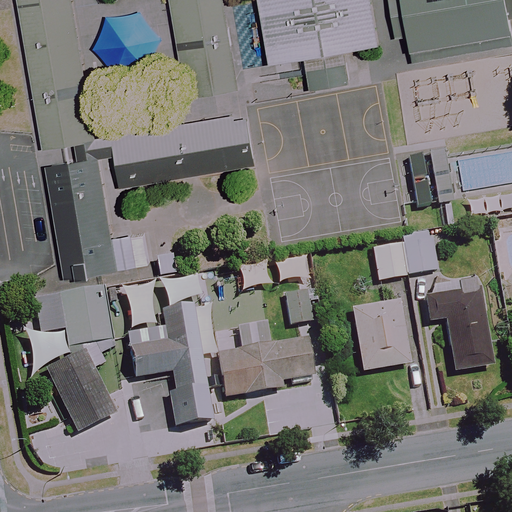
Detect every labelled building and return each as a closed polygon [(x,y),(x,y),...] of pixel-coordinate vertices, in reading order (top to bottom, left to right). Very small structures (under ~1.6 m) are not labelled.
[(69,0),(15,0),(41,151),(94,142),(69,0)] [(236,90),(220,0),(164,0),(182,100),(236,90)] [(368,0),(254,0),(266,65),(302,58),(307,87),(346,80),(341,52),(377,46),(368,0)] [(391,0),(398,38),(408,37),(412,61),(511,44),(504,0),(391,0)] [(383,85),(249,108),(273,248),(407,225),(383,85)] [(231,112),(94,136),(103,188),(240,165),(231,112)] [(440,145),(421,149),(431,207),(451,204),(440,145)] [(86,158),(28,168),(48,282),(106,272),(86,158)] [(419,158),(403,161),(411,210),(428,207),(419,158)] [(401,246),(407,278),(437,272),(430,236),(400,242),(401,246)] [(407,278),(401,246),(371,252),(377,284),(407,278)] [(368,272),(366,249),(348,251),(350,274),(368,272)] [(489,370),(476,283),(458,285),(460,295),(425,300),(428,325),(445,323),(453,375),(489,370)] [(125,334),(114,336),(108,290),(59,297),(66,349),(65,350),(70,361),(45,372),(75,435),(112,417),(92,374),(108,366),(104,358),(113,353),(114,355),(115,358),(116,360),(118,363),(120,365),(122,368),(124,370),(127,371),(129,373),(132,374),(133,381),(163,375),(173,430),(210,423),(190,309),(160,314),(163,328),(125,334)] [(311,324),(304,294),(282,299),(288,328),(311,324)] [(407,367),(397,304),(350,311),(360,375),(407,367)] [(280,391),(280,388),(279,385),(290,384),(290,386),(312,382),(304,340),(272,346),(268,324),(210,334),(222,401),(280,391)]
